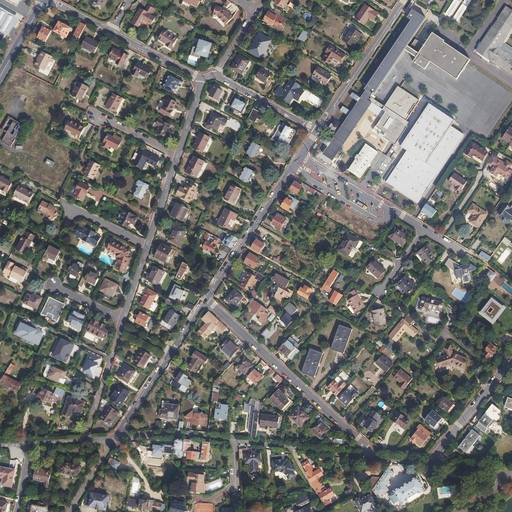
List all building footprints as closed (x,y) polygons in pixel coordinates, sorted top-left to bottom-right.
[(453,0),(446,11),(451,14),(460,0),(453,0)] [(465,0),(455,16),(459,19),(471,0),(465,0)] [(141,7),(132,22),(139,27),(144,19),(152,24),(155,17),(153,16),(157,9),(149,4),(146,10),(141,7)] [(216,5),(214,12),(217,13),(219,14),(221,17),(223,20),(227,23),(234,17),(227,8),(225,10),(223,7),(216,5)] [(365,5),(355,19),(364,25),(368,18),(373,21),(377,14),(365,5)] [(0,30),(7,34),(8,35),(18,17),(0,6),(0,30)] [(511,50),(504,45),(502,49),(499,47),(508,34),(511,27),(511,9),(507,6),(505,9),(495,24),(486,38),(476,52),(489,61),(490,60),(511,74),(511,72),(511,50)] [(287,19),(270,9),(263,20),(271,25),(272,23),(277,26),(278,25),(281,24),(283,25),(287,19)] [(407,45),(425,18),(412,9),(396,32),(395,31),(392,35),(394,36),(378,60),(376,58),(373,63),(374,64),(362,82),(365,85),(363,89),(365,90),(359,99),(351,94),(349,97),(356,103),(350,112),(342,107),(339,111),(347,116),(338,130),(330,125),(328,129),(335,134),(329,143),(321,138),(319,142),(327,147),(321,155),(331,162),(373,99),(385,107),(375,122),(376,123),(374,125),(379,128),(381,126),(394,135),(404,120),(402,118),(415,98),(408,93),(406,96),(394,88),(384,102),(373,95),(404,49),(416,57),(413,62),(415,63),(416,63),(425,69),(431,61),(458,80),(471,60),(432,34),(423,46),(420,44),(418,47),(412,43),(410,47),(407,45)] [(59,22),(54,32),(66,38),(71,28),(59,22)] [(86,26),(80,23),(76,32),(81,34),(85,26),(86,26)] [(350,27),(341,41),(352,48),(361,34),(350,27)] [(502,49),(504,45),(506,43),(509,38),(511,33),(511,27),(508,34),(499,47),(502,49)] [(163,30),(158,39),(166,44),(165,46),(171,49),(177,39),(163,30)] [(301,40),(304,42),(309,34),(307,32),(305,34),(301,40)] [(248,51),(259,58),(270,41),(259,34),(248,51)] [(86,37),(81,46),(95,53),(100,44),(86,37)] [(200,58),(201,55),(201,53),(203,53),(203,55),(207,57),(208,57),(209,57),(210,57),(210,56),(211,52),(209,52),(212,43),(200,39),(197,47),(194,46),(191,55),(200,58)] [(326,54),(322,60),(329,65),(333,58),(341,63),(345,57),(329,46),(325,53),(326,54)] [(114,49),(109,58),(117,62),(116,64),(121,67),(127,56),(114,49)] [(41,52),(34,66),(45,71),(52,57),(41,52)] [(239,55),(230,68),(241,75),(249,61),(239,55)] [(138,63),(132,75),(137,77),(139,74),(147,79),(151,71),(138,63)] [(317,68),(312,75),(322,83),(322,84),(325,86),(331,77),(317,68)] [(261,69),(256,78),(265,84),(270,75),(261,69)] [(170,74),(162,88),(172,94),(177,86),(179,87),(182,81),(170,74)] [(278,87),(274,93),(288,103),(292,97),(298,101),(304,92),(298,89),(300,86),(291,80),(283,91),(278,87)] [(78,82),(71,95),(81,100),(88,86),(78,82)] [(214,87),(209,96),(218,100),(222,91),(214,87)] [(21,93),(18,98),(24,102),(27,96),(21,93)] [(113,93),(106,105),(116,110),(120,104),(121,103),(123,99),(113,93)] [(167,98),(159,112),(168,117),(176,103),(167,98)] [(235,98),(230,107),(241,113),(246,104),(235,98)] [(429,105),(401,146),(410,153),(389,184),(417,203),(427,188),(463,134),(450,126),(454,121),(429,105)] [(247,119),(254,123),(257,119),(260,120),(263,115),(252,109),(247,119)] [(212,113),(205,126),(216,132),(223,119),(212,113)] [(15,138),(17,140),(24,127),(8,117),(0,130),(6,133),(1,142),(10,147),(15,138)] [(70,120),(65,130),(75,135),(75,136),(79,139),(84,128),(70,120)] [(159,120),(157,124),(160,126),(157,132),(165,136),(170,126),(159,120)] [(273,136),(273,137),(271,139),(277,142),(278,139),(288,145),(296,131),(286,125),(285,126),(285,128),(280,125),(278,128),(274,136),(273,136)] [(511,127),(510,126),(502,139),(507,142),(508,141),(511,143),(510,145),(511,146),(511,127)] [(199,133),(192,148),(202,153),(209,139),(199,133)] [(116,139),(113,138),(108,135),(103,146),(108,148),(109,146),(117,150),(122,139),(118,137),(116,139)] [(252,142),(245,153),(254,159),(261,147),(252,142)] [(464,153),(469,156),(471,153),(473,154),(480,159),(484,152),(480,150),(481,148),(471,142),(464,153)] [(377,152),(365,144),(347,171),(359,178),(377,152)] [(142,150),(134,165),(141,169),(145,162),(155,168),(160,160),(142,150)] [(194,157),(186,172),(196,177),(204,162),(194,157)] [(47,159),(44,164),(51,167),(53,163),(47,159)] [(494,174),(500,177),(501,175),(504,176),(511,181),(511,179),(511,168),(502,162),(501,164),(495,160),(491,167),(496,171),(494,174)] [(90,161),(83,175),(93,180),(100,166),(90,161)] [(245,166),(238,178),(247,184),(254,172),(245,166)] [(453,173),(448,182),(456,187),(454,189),(460,192),(467,182),(453,173)] [(0,187),(1,188),(0,189),(6,193),(12,182),(0,176),(0,187)] [(302,186),(304,188),(305,185),(295,179),(294,182),(293,182),(289,190),(297,194),(302,186)] [(138,188),(133,197),(141,201),(149,186),(138,180),(135,187),(138,188)] [(180,197),(189,202),(194,204),(198,195),(196,194),(199,188),(197,187),(198,184),(191,181),(189,186),(186,185),(184,189),(179,186),(175,194),(180,197)] [(79,184),(73,197),(82,202),(89,189),(79,184)] [(232,184),(224,199),(233,204),(241,189),(232,184)] [(24,191),(24,189),(18,186),(13,196),(28,204),(32,195),(24,191)] [(298,201),(288,195),(281,207),(287,210),(288,208),(292,210),(298,201)] [(428,201),(421,212),(430,217),(434,210),(429,207),(432,203),(428,201)] [(41,202),(37,210),(45,214),(50,221),(58,216),(53,206),(49,204),(48,205),(41,202)] [(176,203),(170,215),(182,221),(188,209),(176,203)] [(511,208),(504,203),(499,211),(502,213),(501,214),(511,221),(511,220),(511,208)] [(472,205),(467,212),(473,216),(469,222),(478,228),(487,214),(472,205)] [(225,208),(217,223),(229,230),(237,214),(225,208)] [(124,211),(118,223),(128,229),(130,224),(133,225),(137,218),(124,211)] [(277,214),(271,224),(280,229),(285,219),(277,214)] [(90,232),(87,231),(78,226),(74,235),(82,239),(82,240),(90,245),(92,241),(97,244),(100,238),(95,235),(96,233),(91,230),(90,232)] [(174,226),(167,240),(178,246),(185,232),(174,226)] [(394,228),(388,237),(401,246),(408,238),(394,228)] [(25,235),(23,234),(22,237),(20,236),(18,239),(20,240),(18,244),(18,245),(16,249),(15,250),(24,254),(24,252),(26,252),(34,235),(27,232),(25,235)] [(211,235),(207,233),(203,241),(206,243),(203,248),(204,249),(203,251),(210,255),(212,253),(213,253),(215,247),(217,242),(219,239),(215,237),(214,240),(210,238),(211,235)] [(223,244),(232,249),(234,247),(238,239),(230,235),(226,233),(221,242),(222,244),(223,244)] [(346,234),(337,250),(346,256),(351,247),(356,249),(360,242),(346,234)] [(124,246),(111,240),(107,249),(116,253),(118,257),(115,267),(124,270),(129,256),(128,255),(128,253),(126,249),(124,248),(124,246)] [(255,240),(250,248),(260,254),(265,245),(255,240)] [(161,244),(154,257),(164,262),(171,249),(161,244)] [(228,255),(232,249),(223,244),(222,246),(219,250),(228,255)] [(42,259),(46,261),(48,257),(55,260),(58,255),(59,251),(49,246),(42,259)] [(425,247),(417,254),(426,265),(434,259),(425,247)] [(479,250),(476,255),(487,262),(490,257),(479,250)] [(249,253),(244,263),(253,268),(259,259),(249,253)] [(48,257),(46,261),(53,264),(56,262),(59,255),(58,255),(55,260),(48,257)] [(456,269),(458,266),(448,259),(444,265),(451,270),(452,269),(453,269),(454,274),(455,273),(457,279),(461,278),(462,284),(468,282),(468,280),(470,280),(469,276),(456,269)] [(373,261),(366,268),(377,278),(384,271),(373,261)] [(7,263),(2,272),(21,282),(26,271),(20,268),(20,269),(14,266),(13,268),(11,267),(12,265),(11,263),(9,262),(7,263)] [(176,275),(175,278),(179,280),(179,279),(181,275),(182,276),(187,265),(182,262),(176,275)] [(460,266),(458,266),(456,269),(469,276),(468,272),(471,271),(473,272),(475,267),(467,262),(466,265),(460,266)] [(71,263),(67,272),(76,277),(81,268),(79,267),(76,265),(75,265),(71,263)] [(147,276),(145,280),(157,286),(163,273),(154,268),(149,277),(147,276)] [(89,271),(84,280),(94,285),(98,276),(89,271)] [(321,289),(326,292),(328,288),(328,287),(329,287),(338,274),(333,271),(321,289)] [(262,275),(257,272),(255,276),(248,272),(245,277),(244,276),(242,281),(242,282),(240,286),(250,291),(253,284),(254,281),(255,282),(257,280),(263,283),(266,277),(262,275)] [(489,272),(486,275),(487,276),(486,277),(491,281),(495,275),(490,272),(490,273),(489,272)] [(201,276),(211,281),(213,278),(203,273),(201,276)] [(276,275),(272,281),(273,281),(275,282),(280,285),(285,288),(289,282),(276,275)] [(404,277),(397,284),(407,294),(414,287),(404,277)] [(105,279),(100,290),(112,296),(117,285),(105,279)] [(285,288),(280,285),(277,292),(287,298),(290,294),(284,290),(285,288)] [(170,288),(166,299),(171,301),(173,299),(175,300),(181,288),(175,286),(173,289),(170,288)] [(300,288),(297,293),(307,298),(312,290),(304,286),(302,289),(300,288)] [(145,294),(144,294),(138,305),(148,310),(155,296),(154,296),(155,293),(148,290),(145,294)] [(233,290),(224,302),(233,309),(242,297),(233,290)] [(329,301),(336,305),(342,296),(334,292),(329,301)] [(27,293),(23,302),(36,308),(41,297),(35,294),(34,296),(27,293)] [(356,296),(347,302),(354,313),(363,308),(356,296)] [(49,297),(41,312),(56,319),(63,304),(49,297)] [(508,308),(493,297),(481,313),(495,325),(508,308)] [(422,298),(420,310),(427,312),(428,308),(441,311),(443,303),(422,298)] [(253,300),(247,306),(252,309),(257,303),(253,300)] [(257,303),(252,309),(251,310),(260,317),(257,321),(262,324),(268,315),(263,312),(266,309),(257,303)] [(73,309),(67,320),(71,322),(80,327),(86,315),(73,309)] [(162,320),(163,321),(173,328),(180,316),(175,313),(174,311),(172,310),(171,311),(170,310),(165,317),(164,317),(162,320)] [(383,310),(372,312),(375,327),(386,325),(383,310)] [(287,311),(280,319),(288,326),(295,318),(287,311)] [(216,319),(208,312),(201,319),(206,324),(204,327),(203,326),(198,333),(205,339),(210,333),(209,332),(212,329),(218,334),(224,327),(216,319)] [(140,313),(135,322),(143,326),(148,317),(140,313)] [(268,320),(271,322),(276,316),(272,313),(268,320)] [(408,315),(406,318),(403,321),(402,319),(388,337),(395,343),(405,331),(415,339),(419,333),(409,325),(414,320),(408,315)] [(92,318),(86,329),(100,336),(100,334),(105,337),(108,329),(104,328),(105,325),(92,318)] [(46,332),(21,320),(15,333),(39,345),(46,332)] [(339,325),(330,349),(343,354),(351,330),(339,325)] [(266,329),(261,334),(264,338),(269,332),(266,329)] [(278,349),(291,360),(299,351),(291,344),(297,338),(292,334),(278,349)] [(53,356),(65,362),(68,355),(67,355),(69,350),(70,351),(72,344),(60,339),(57,345),(56,346),(55,349),(55,350),(53,356)] [(227,340),(219,349),(230,358),(238,349),(227,340)] [(484,348),(481,352),(488,358),(491,354),(492,355),(495,351),(494,350),(496,347),(490,343),(488,345),(486,343),(483,348),(484,348)] [(444,357),(437,359),(440,368),(453,363),(464,369),(468,360),(454,353),(453,353),(450,346),(441,350),(444,357)] [(141,349),(132,362),(142,368),(150,356),(141,349)] [(309,349),(301,373),(314,377),(322,354),(309,349)] [(194,359),(188,368),(195,373),(201,363),(204,365),(208,359),(195,351),(192,357),(194,359)] [(382,356),(376,363),(386,373),(393,366),(382,356)] [(241,360),(238,364),(235,367),(244,375),(247,372),(250,374),(254,370),(251,367),(252,366),(244,358),(241,360)] [(99,366),(89,362),(84,373),(88,375),(88,373),(94,376),(99,366)] [(124,364),(117,375),(128,382),(135,371),(124,364)] [(46,378),(52,365),(48,365),(43,375),(46,378)] [(65,379),(63,379),(60,377),(61,375),(64,376),(66,372),(52,365),(46,378),(63,385),(65,379)] [(395,367),(389,375),(400,383),(398,386),(403,390),(411,379),(395,367)] [(254,370),(250,374),(247,377),(253,383),(260,375),(254,370)] [(176,383),(174,385),(188,394),(196,382),(191,379),(191,378),(184,373),(178,382),(180,383),(179,384),(178,383),(176,383)] [(260,375),(253,383),(256,386),(264,377),(261,374),(260,375)] [(277,375),(271,381),(277,386),(282,380),(277,375)] [(1,379),(0,380),(0,382),(17,393),(21,386),(3,376),(1,379)] [(52,401),(60,405),(65,389),(58,386),(54,394),(42,388),(44,385),(35,380),(28,393),(38,397),(39,395),(43,398),(43,399),(47,401),(47,400),(51,402),(52,401)] [(326,389),(335,397),(336,397),(344,387),(345,386),(340,381),(337,385),(333,382),(326,389)] [(346,390),(338,399),(341,402),(342,401),(347,406),(358,394),(354,390),(355,389),(350,385),(346,390)] [(119,386),(109,400),(119,407),(129,393),(119,386)] [(344,387),(336,397),(338,399),(346,390),(344,387)] [(276,390),(269,398),(281,409),(288,401),(276,390)] [(68,398),(62,414),(71,417),(73,413),(79,415),(84,404),(68,398)] [(445,398),(439,406),(447,412),(453,404),(445,398)] [(511,399),(507,398),(503,407),(511,410),(511,399)] [(254,413),(258,414),(259,405),(250,401),(248,405),(254,409),(254,413)] [(251,433),(251,438),(256,438),(256,435),(258,414),(254,413),(254,409),(248,405),(244,403),(243,412),(249,413),(247,432),(251,433)] [(297,404),(287,414),(289,415),(298,405),(297,404)] [(165,411),(164,418),(177,420),(179,406),(165,405),(165,411)] [(479,423),(476,427),(483,432),(500,411),(492,405),(479,421),(479,423)] [(108,406),(100,418),(108,424),(113,416),(114,417),(117,413),(108,406)] [(297,407),(289,416),(301,427),(309,418),(297,407)] [(215,410),(214,420),(219,421),(219,417),(227,418),(227,411),(220,410),(215,410)] [(192,423),(192,424),(206,425),(206,420),(207,415),(193,413),(191,411),(185,417),(187,420),(187,422),(192,423)] [(370,419),(374,422),(379,415),(373,411),(368,417),(370,419)] [(395,411),(390,419),(397,424),(398,424),(404,428),(409,421),(395,411)] [(424,420),(434,428),(438,422),(440,424),(444,420),(432,411),(424,420)] [(261,415),(260,427),(265,428),(265,426),(277,428),(278,417),(261,415)] [(366,423),(364,427),(367,430),(371,432),(377,424),(374,422),(370,419),(366,423)] [(320,421),(312,430),(322,440),(331,431),(320,421)] [(418,430),(411,440),(414,442),(416,441),(421,445),(431,433),(420,425),(417,429),(418,430)] [(465,439),(458,447),(466,453),(470,448),(480,436),(478,434),(480,431),(474,427),(472,429),(465,439)] [(175,439),(174,445),(174,450),(176,450),(175,454),(177,454),(177,455),(178,457),(180,457),(181,457),(182,456),(183,440),(175,439)] [(183,440),(182,456),(188,457),(187,459),(194,460),(194,459),(200,460),(201,461),(207,461),(209,443),(203,442),(201,454),(189,452),(190,441),(183,440)] [(174,450),(174,445),(162,444),(161,447),(153,446),(152,455),(158,455),(169,457),(169,458),(176,459),(178,457),(177,455),(177,454),(175,454),(176,450),(174,450)] [(247,449),(238,450),(239,460),(245,459),(246,463),(249,463),(250,474),(259,473),(258,465),(261,465),(260,453),(247,454),(247,449)] [(273,457),(265,457),(265,467),(273,467),(273,473),(274,473),(280,472),(285,474),(288,480),(288,481),(295,476),(293,473),(296,471),(293,465),(291,466),(289,461),(287,462),(287,460),(274,461),(273,457)] [(114,459),(110,465),(116,469),(120,463),(114,459)] [(305,462),(302,464),(307,473),(310,470),(311,470),(309,466),(309,465),(307,461),(305,462)] [(61,462),(59,472),(78,477),(80,467),(82,466),(80,464),(78,465),(61,462)] [(390,464),(381,477),(381,478),(386,480),(396,464),(390,464)] [(0,466),(0,476),(3,477),(1,485),(11,486),(14,469),(0,466)] [(33,479),(43,482),(48,482),(50,472),(35,469),(33,479)] [(310,470),(307,473),(306,473),(308,476),(308,477),(314,488),(320,484),(316,479),(322,475),(319,470),(312,474),(310,470)] [(188,474),(187,479),(190,479),(190,483),(192,483),(192,487),(191,487),(190,492),(204,493),(205,484),(204,484),(203,482),(204,476),(188,474)] [(381,478),(381,477),(372,477),(368,483),(373,490),(381,478)] [(394,492),(389,496),(395,506),(401,503),(401,504),(407,500),(407,499),(418,492),(419,493),(424,490),(417,477),(411,480),(412,481),(408,484),(407,483),(403,485),(403,487),(400,489),(399,487),(394,491),(394,492)] [(381,478),(373,490),(378,498),(390,491),(387,486),(391,484),(386,480),(381,478)] [(320,484),(314,488),(325,505),(330,502),(329,499),(334,496),(330,490),(327,492),(324,486),(322,487),(321,484),(320,484)] [(90,498),(86,497),(84,505),(89,506),(95,507),(95,508),(98,509),(99,508),(105,509),(108,496),(103,496),(103,495),(101,494),(100,495),(91,493),(90,497),(90,498)] [(353,501),(359,511),(375,511),(379,510),(377,507),(370,494),(364,498),(362,495),(353,501)] [(300,506),(310,503),(307,495),(297,499),(300,506)] [(147,501),(127,498),(126,506),(138,509),(145,510),(146,508),(159,510),(160,504),(154,503),(154,501),(147,500),(147,501)] [(29,500),(26,511),(34,511),(35,509),(43,511),(44,511),(44,510),(45,510),(46,509),(46,508),(47,507),(46,505),(44,504),(38,502),(29,500)] [(185,508),(186,507),(184,504),(183,503),(172,500),(169,511),(170,511),(186,511),(187,510),(187,509),(185,509),(185,508)]
